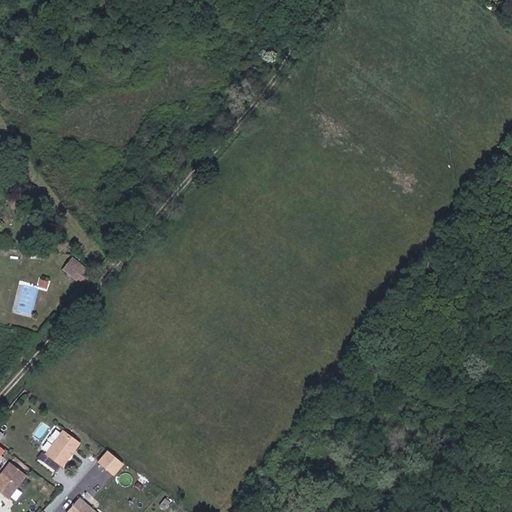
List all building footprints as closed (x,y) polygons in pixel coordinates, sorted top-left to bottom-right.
[(73,255),(63,267),(82,283),(92,271),(73,255)] [(73,451),(76,450),(80,442),(63,431),(47,456),(64,468),(73,454),(72,453),(73,451)] [(124,464),(107,450),(98,462),(115,476),(124,464)] [(0,492),(9,499),(19,486),(18,486),(19,483),(22,482),(28,475),(11,463),(0,477),(0,492)] [(171,505),(177,498),(172,494),(166,502),(171,505)] [(102,511),(83,496),(71,511),(102,511)]
